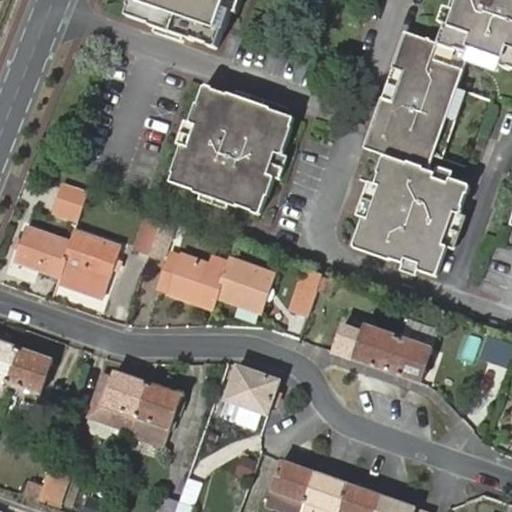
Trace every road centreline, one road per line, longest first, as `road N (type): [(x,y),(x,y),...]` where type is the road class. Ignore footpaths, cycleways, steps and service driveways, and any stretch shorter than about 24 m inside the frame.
road 1 (residential): [(0,298),(121,343),(253,347),(294,360),(350,426),(511,477)]
road 2 (residential): [(511,318),(326,252),(319,236),(360,119)]
road 3 (residential): [(52,7),(360,119)]
road 4 (residential): [(0,140),(52,7)]
road 5 (residential): [(360,119),(402,0)]
